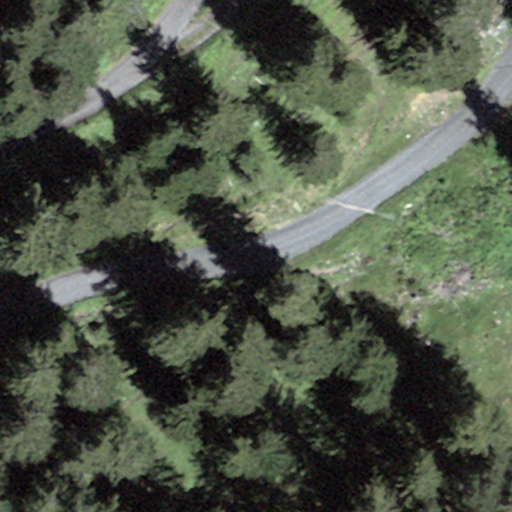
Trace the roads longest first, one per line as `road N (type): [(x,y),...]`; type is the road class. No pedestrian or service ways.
road 1 (track): [(511,5),(290,219),(0,285)]
road 2 (track): [(0,128),(145,50)]
